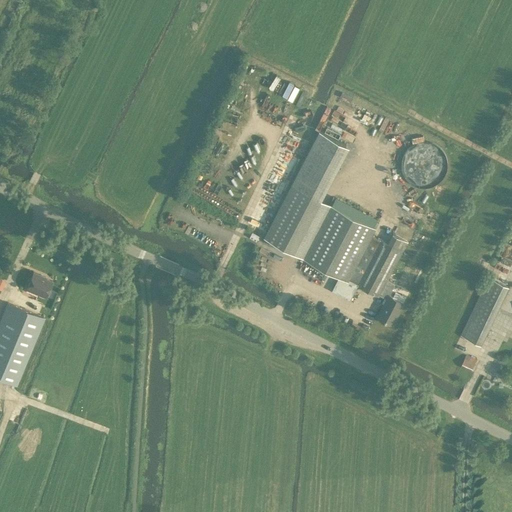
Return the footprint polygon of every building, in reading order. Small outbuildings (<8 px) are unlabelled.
[(286,93),(293,96),(299,82),(293,79),(286,93)] [(356,114),(359,107),(352,105),(349,112),(356,114)] [(396,130),(398,121),(385,117),(383,123),(390,125),(389,128),(396,130)] [(292,184),(264,237),(291,251),(303,257),(340,276),(333,290),(350,299),(358,285),(379,296),(380,295),(388,280),(403,250),(408,242),(393,233),(388,242),(382,239),(381,240),(372,235),(376,227),(375,227),(331,204),(319,197),(347,144),(320,130),(293,181),(292,184)] [(45,297),(52,281),(40,276),(41,275),(33,272),(26,289),(45,297)] [(461,335),(481,345),(509,287),(489,277),(461,335)] [(385,306),(379,317),(393,324),(404,302),(390,295),(395,284),(388,280),(380,295),(387,299),(384,305),(385,306)] [(0,378),(16,385),(45,318),(7,302),(0,319),(0,378)] [(471,372),(476,359),(466,355),(461,367),(471,372)]
